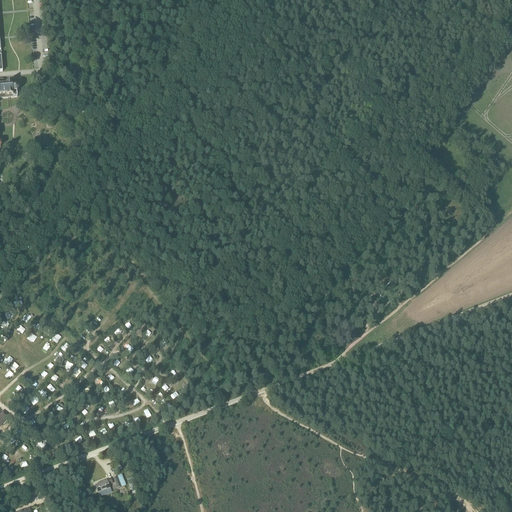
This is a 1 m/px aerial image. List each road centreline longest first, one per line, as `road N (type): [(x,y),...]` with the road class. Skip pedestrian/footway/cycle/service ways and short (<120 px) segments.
road 1 (tertiary): [(0,285),(220,0)]
road 2 (unknown): [(116,348),(99,362),(144,400),(136,409),(58,430),(19,418)]
road 3 (track): [(176,421),(0,487)]
road 4 (track): [(511,294),(339,360)]
road 5 (track): [(471,511),(399,469),(340,447)]
road 6 (track): [(511,214),(399,307)]
road 7 (track): [(165,285),(147,280),(76,196)]
